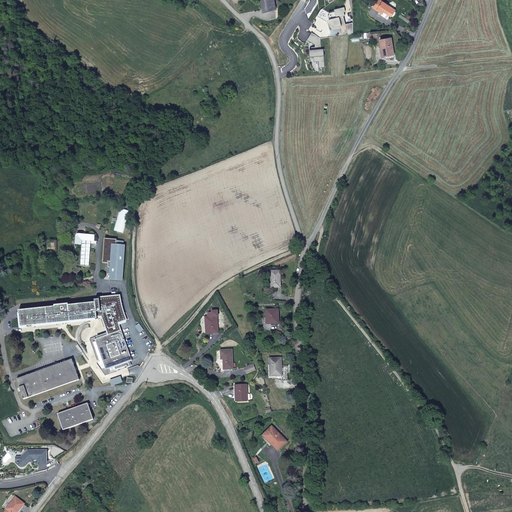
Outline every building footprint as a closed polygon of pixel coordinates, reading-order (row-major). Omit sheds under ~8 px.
[(259,0),(261,8),(265,7),(266,9),(274,8),(272,0),(259,0)] [(388,0),(383,0),(379,6),(385,11),(384,12),(386,14),(389,10),(394,15),(396,16),(401,10),(388,0)] [(389,10),(386,14),(391,18),(394,15),(389,10)] [(395,35),(385,38),(386,45),(388,44),(390,54),(400,51),(395,35)] [(81,245),(80,265),(89,266),(90,245),(91,241),(94,242),(94,235),(79,234),(76,236),(75,245),(81,245)] [(124,246),(115,244),(109,278),(118,280),(124,246)] [(280,271),(271,271),(271,288),(280,287),(280,271)] [(21,327),(83,320),(87,320),(97,319),(95,303),(19,311),(21,327)] [(205,317),(206,326),(207,326),(208,334),(218,333),(217,316),(218,316),(217,310),(211,311),(212,312),(208,313),(208,317),(205,317)] [(278,310),(266,310),(267,323),(272,323),(272,324),(278,324),(278,310)] [(87,320),(83,320),(97,360),(75,368),(76,371),(103,362),(102,358),(100,359),(87,320)] [(102,358),(103,362),(106,370),(114,367),(116,370),(127,366),(127,368),(130,367),(128,362),(132,361),(121,331),(95,340),(102,358)] [(232,350),(221,350),(221,359),(223,359),(224,369),(233,369),(232,350)] [(281,358),(269,359),(270,377),(272,377),(282,376),(281,370),(281,358)] [(79,380),(76,371),(75,368),(72,360),(17,379),(24,400),(79,380)] [(247,374),(255,370),(254,365),(245,368),(247,374)] [(287,369),(281,370),(282,376),(272,377),(272,378),(282,381),(288,381),(287,369)] [(246,385),(235,386),(235,401),(247,400),(246,385)] [(88,404),(58,414),(64,430),(94,419),(88,404)] [(290,440),(274,424),(271,427),(287,443),(290,440)] [(278,452),(287,443),(271,427),(263,435),(272,444),(271,445),(278,452)] [(28,450),(20,458),(18,460),(18,463),(18,465),(19,467),(23,467),(26,466),(31,461),(33,460),(37,459),(38,463),(47,463),(47,450),(28,450)] [(24,504),(16,497),(7,509),(10,511),(16,511),(20,507),(21,508),(24,504)]
